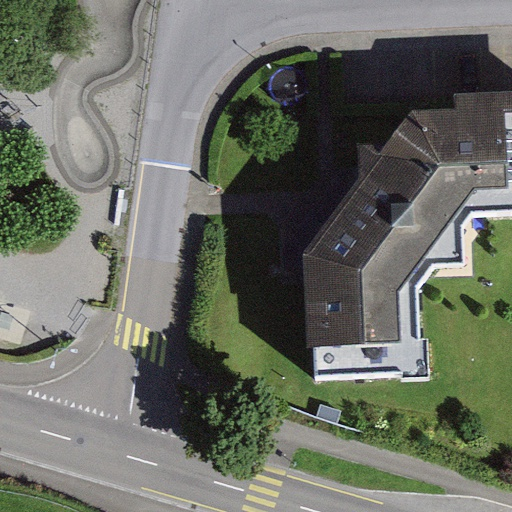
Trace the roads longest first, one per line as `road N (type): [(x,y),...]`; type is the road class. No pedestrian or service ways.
road 1 (residential): [(126,455),(196,8)]
road 2 (residential): [(502,0),(196,8)]
road 3 (tertiary): [(126,455),(315,511)]
road 4 (tertiary): [(0,420),(126,455)]
